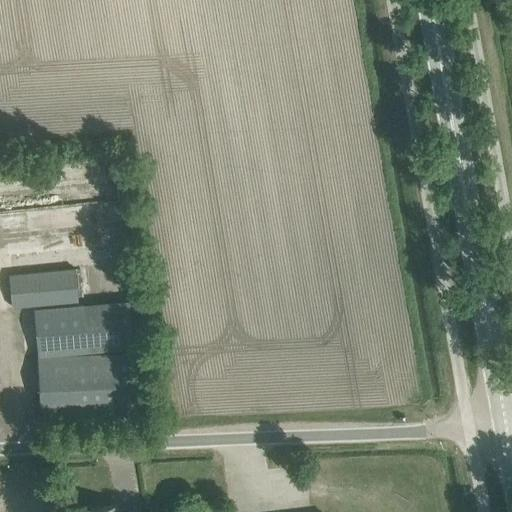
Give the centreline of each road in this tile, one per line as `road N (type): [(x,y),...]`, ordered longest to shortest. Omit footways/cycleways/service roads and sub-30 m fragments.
road 1 (unclassified): [(0,448),(466,428)]
road 2 (unclassified): [(390,0),(466,428)]
road 3 (primary): [(504,425),(429,0)]
road 4 (unclassified): [(511,250),(467,0)]
